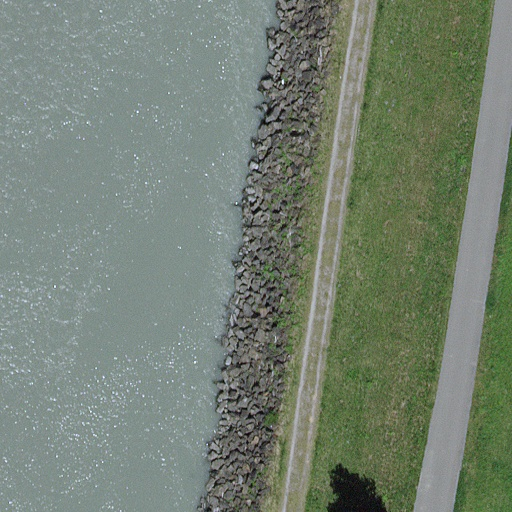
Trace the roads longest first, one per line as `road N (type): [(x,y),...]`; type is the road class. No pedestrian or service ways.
road 1 (track): [(375,0),(300,511)]
road 2 (track): [(428,511),(502,0)]
